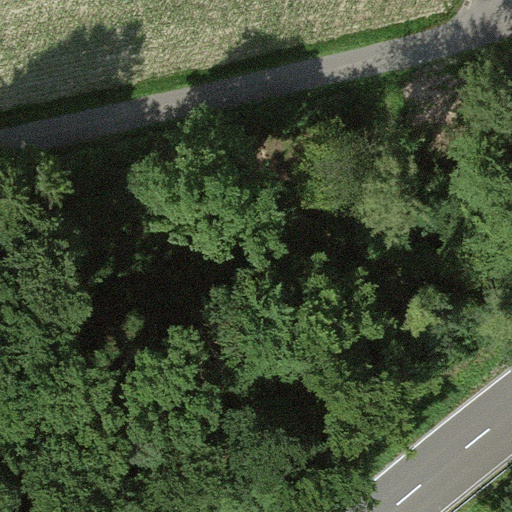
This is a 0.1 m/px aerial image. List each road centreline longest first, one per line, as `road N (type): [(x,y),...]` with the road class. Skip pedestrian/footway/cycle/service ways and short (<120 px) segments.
road 1 (unclassified): [(511,28),(0,144)]
road 2 (primary): [(392,511),(511,416)]
